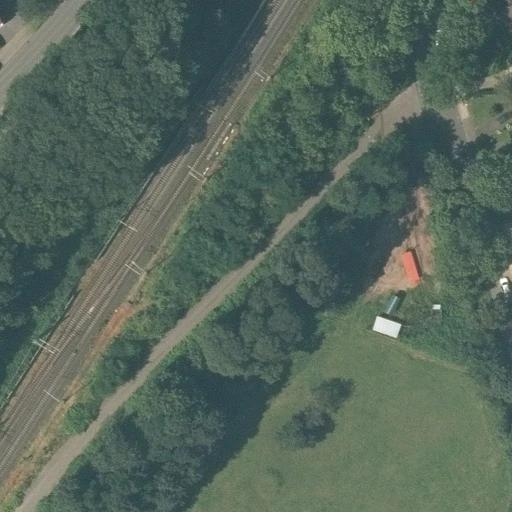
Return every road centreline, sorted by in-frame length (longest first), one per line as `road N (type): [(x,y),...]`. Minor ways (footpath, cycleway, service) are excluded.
road 1 (residential): [(511,341),(430,39),(432,0)]
road 2 (residential): [(80,0),(0,97)]
